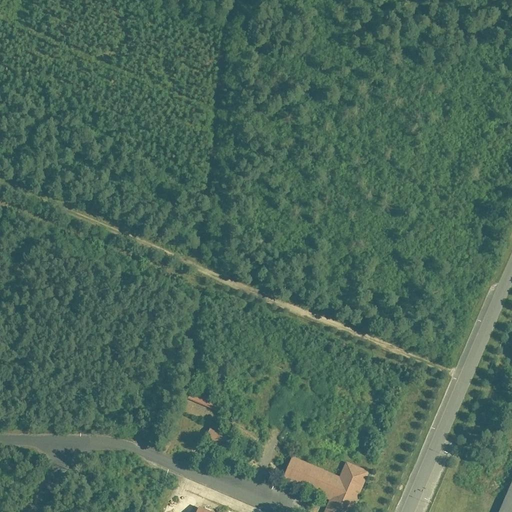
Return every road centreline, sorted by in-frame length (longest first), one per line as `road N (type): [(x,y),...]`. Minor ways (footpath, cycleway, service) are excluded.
road 1 (track): [(463,376),(0,183)]
road 2 (unclassified): [(511,263),(404,511)]
